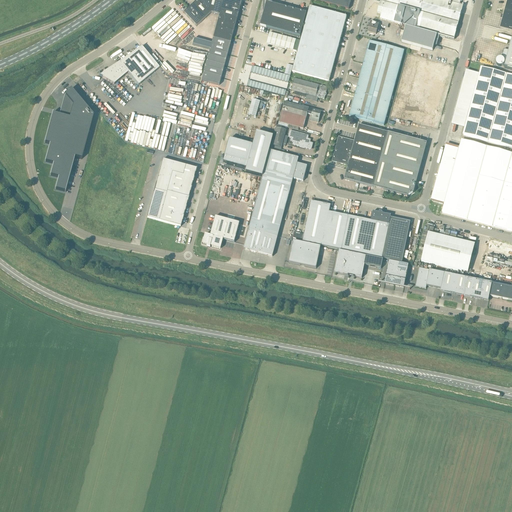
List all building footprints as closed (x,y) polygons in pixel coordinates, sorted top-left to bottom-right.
[(196,27),(211,13),(204,0),(197,0),(183,13),(196,27)] [(204,0),(211,13),(219,15),(213,38),(230,43),(241,2),(232,0),(204,0)] [(313,0),(349,9),(351,0),(313,0)] [(380,0),(377,13),(381,14),(380,19),(406,26),(406,27),(402,42),(433,51),(434,46),(437,46),(440,36),(440,35),(454,39),(463,5),(460,5),(461,2),(462,2),(462,0),(380,0)] [(496,62),(496,63),(496,64),(497,65),(497,66),(498,66),(499,67),(500,67),(501,67),(502,67),(502,66),(503,66),(505,66),(504,68),(511,70),(511,0),(507,0),(503,16),(502,19),(500,28),(505,30),(511,31),(511,39),(509,51),(504,49),(501,58),(500,58),(499,58),(498,59),(497,59),(497,60),(496,60),(496,61),(496,62)] [(261,21),(260,25),(260,26),(261,26),(265,27),(300,36),(307,13),(267,2),(262,21),(261,21)] [(347,16),(342,15),(310,6),(292,72),(329,82),(347,16)] [(379,24),(376,23),(371,22),(368,32),(376,35),(379,24)] [(270,33),(267,44),(293,51),(296,40),(270,33)] [(210,50),(201,81),(219,86),(230,44),(230,43),(213,38),(210,50)] [(210,50),(211,44),(194,39),(192,45),(210,50)] [(363,64),(398,73),(404,50),(370,41),(363,64)] [(142,47),(143,47),(142,46),(142,47),(141,47),(141,48),(128,59),(127,57),(125,59),(119,63),(114,66),(114,67),(114,68),(113,67),(111,69),(111,70),(110,70),(110,69),(108,70),(102,74),(103,74),(100,76),(103,78),(102,78),(114,85),(128,73),(138,86),(159,68),(142,47)] [(359,79),(394,88),(398,73),(363,64),(359,79)] [(404,64),(400,78),(405,80),(409,65),(404,64)] [(409,65),(405,80),(411,81),(415,66),(409,65)] [(415,66),(411,81),(416,83),(420,68),(415,66)] [(511,75),(486,69),(481,67),(463,135),(511,148),(511,75)] [(420,68),(416,83),(421,84),(425,69),(420,68)] [(425,69),(421,84),(427,85),(431,71),(425,69)] [(431,71),(427,85),(432,87),(433,85),(434,79),(436,72),(431,71)] [(434,79),(433,85),(438,86),(442,74),(436,72),(434,79)] [(442,74),(438,86),(444,88),(446,82),(448,75),(442,74)] [(328,88),(323,86),(321,86),(319,86),(319,85),(295,78),(292,91),(315,97),(316,96),(318,97),(318,98),(324,100),(325,96),(325,94),(326,94),(328,88)] [(400,78),(397,89),(403,90),(405,80),(400,78)] [(355,94),(390,103),(394,88),(359,79),(355,94)] [(405,80),(403,90),(408,92),(411,81),(405,80)] [(411,81),(408,92),(413,93),(416,83),(411,81)] [(416,83),(413,93),(419,95),(421,84),(416,83)] [(421,84),(419,95),(424,96),(427,85),(421,84)] [(427,85),(424,96),(429,97),(431,91),(432,87),(427,85)] [(431,91),(429,97),(435,99),(438,86),(433,85),(432,87),(431,91)] [(438,86),(435,99),(441,101),(443,94),(444,88),(438,86)] [(53,114),(45,143),(50,145),(45,162),(53,164),(50,176),(58,178),(55,190),(65,192),(65,193),(75,158),(82,160),(94,116),(71,89),(64,95),(73,105),(69,118),(53,114)] [(134,101),(138,96),(132,91),(128,95),(134,101)] [(191,102),(193,93),(185,91),(184,92),(187,93),(185,100),(191,102)] [(349,116),(354,118),(384,126),(390,103),(355,94),(349,116)] [(279,122),(278,125),(287,127),(293,129),(298,130),(299,128),(304,129),(307,114),(311,115),(313,110),(313,109),(305,107),(285,102),(282,112),(282,116),(281,119),(280,122),(279,122)] [(393,104),(389,117),(395,119),(399,105),(393,104)] [(399,105),(395,119),(400,120),(404,107),(399,105)] [(404,107),(400,120),(406,122),(409,108),(404,107)] [(409,108),(406,122),(411,123),(415,110),(409,108)] [(321,112),(316,110),(313,110),(311,115),(310,121),(318,123),(321,113),(321,112)] [(415,110),(411,123),(416,124),(420,111),(415,110)] [(420,111),(416,124),(422,126),(423,119),(425,112),(420,111)] [(423,119),(422,126),(427,127),(431,114),(425,112),(423,119)] [(431,114),(427,127),(433,129),(435,122),(437,116),(431,114)] [(271,146),(271,148),(280,150),(281,149),(282,144),(284,136),(286,131),(286,129),(287,127),(278,125),(277,125),(276,129),(271,146)] [(344,179),(374,187),(408,196),(414,193),(427,143),(359,125),(355,141),(339,137),(337,144),(337,145),(336,150),(335,150),(332,161),(348,166),(344,179)] [(290,131),(289,137),(292,138),(291,142),(294,142),(293,145),(299,147),(302,148),(305,149),(306,148),(307,149),(308,148),(309,149),(310,150),(311,149),(312,147),(311,147),(312,146),(312,144),(310,143),(310,142),(310,141),(310,140),(308,139),(308,137),(308,136),(306,136),(302,134),(296,133),(290,131)] [(230,139),(224,162),(247,168),(246,172),(263,177),(265,171),(270,151),(274,137),(257,132),(255,139),(253,145),(230,139)] [(511,153),(462,140),(442,213),(493,226),(511,231),(511,153)] [(249,230),(244,249),(273,257),(278,237),(282,223),(293,179),(303,181),(307,166),(297,164),(299,158),(294,157),(284,155),(270,151),(265,171),(263,177),(263,178),(253,215),(249,230)] [(163,160),(147,218),(181,227),(196,169),(163,160)] [(311,201),(303,242),(402,263),(410,222),(390,218),(391,215),(383,214),(382,212),(379,211),(379,213),(373,212),(371,221),(329,212),(331,206),(311,201)] [(206,234),(203,244),(208,245),(207,247),(210,248),(211,246),(221,249),(223,240),(235,243),(240,223),(215,216),(210,236),(206,234)] [(428,233),(421,262),(462,272),(469,243),(428,233)] [(289,263),(316,269),(321,247),(293,241),(289,263)] [(340,251),(335,273),(362,278),(364,265),(381,269),(383,260),(366,256),(340,251)] [(419,268),(415,287),(426,289),(426,286),(441,289),(444,274),(419,268)] [(441,289),(441,290),(446,291),(450,292),(454,275),(444,274),(441,289)] [(450,292),(450,293),(455,295),(455,293),(460,294),(463,277),(459,276),(454,275),(450,292)] [(394,286),(396,278),(386,276),(384,284),(394,286)] [(463,277),(460,294),(469,296),(473,279),(468,278),(463,277)] [(404,288),(406,280),(396,278),(394,286),(404,288)] [(473,279),(469,296),(470,296),(470,298),(473,298),(473,297),(479,298),(482,281),(478,280),(473,279)] [(482,281),(479,298),(480,299),(480,300),(483,300),(483,299),(489,300),(492,283),(487,282),(482,281)] [(511,288),(493,284),(490,296),(511,300),(511,288)]
